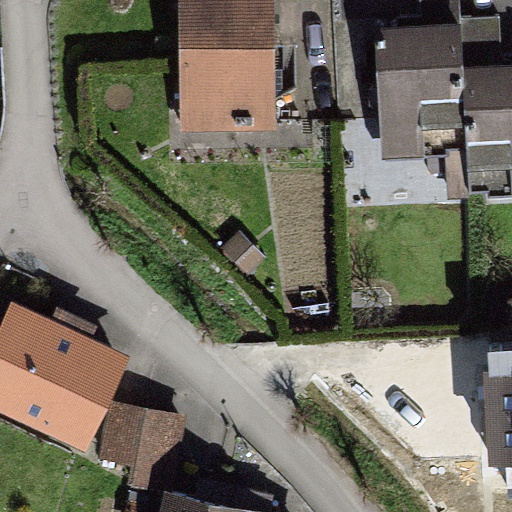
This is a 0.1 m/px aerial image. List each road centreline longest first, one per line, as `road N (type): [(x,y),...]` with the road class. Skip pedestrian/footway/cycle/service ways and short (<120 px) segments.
road 1 (residential): [(338,511),(237,406),(92,281),(37,213)]
road 2 (residential): [(37,213),(24,0)]
